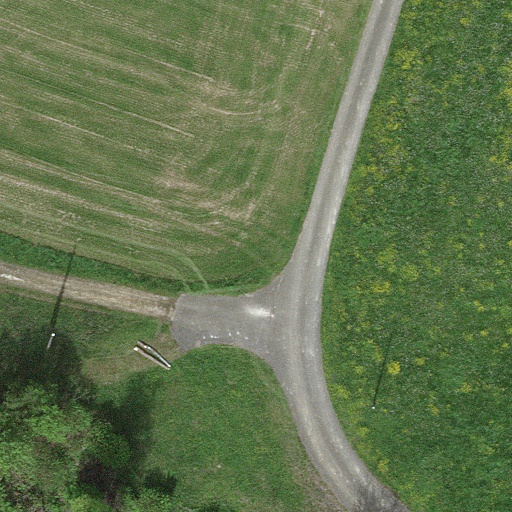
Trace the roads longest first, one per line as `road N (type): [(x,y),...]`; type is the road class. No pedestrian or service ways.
road 1 (track): [(381,511),(350,480),(314,413),(302,323),(318,223),(387,0)]
road 2 (track): [(302,323),(0,276)]
